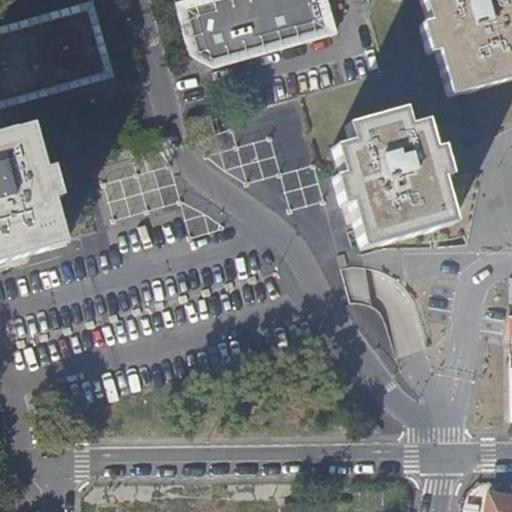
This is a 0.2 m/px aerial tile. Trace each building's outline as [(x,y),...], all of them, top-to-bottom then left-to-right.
[(209,0),(178,9),(193,59),(215,71),(338,35),(328,2),(333,0),(209,0)] [(437,54),(450,99),(511,81),(511,0),(421,0),(429,25),(419,27),(428,57),(437,54)] [(0,105),(109,76),(92,15),(90,7),(9,30),(0,32),(0,105)] [(454,225),(451,215),(440,180),(449,178),(444,161),(441,149),(433,152),(425,124),(407,129),(402,112),(346,128),(351,145),(332,150),(340,177),(338,178),(332,180),(340,209),(348,207),(350,217),(361,252),(454,225)] [(219,131),(216,119),(198,124),(202,136),(219,131)] [(32,128),(0,136),(0,262),(65,245),(53,201),(61,198),(59,191),(53,169),(44,171),(32,128)] [(255,276),(248,279),(250,285),(256,282),(255,276)] [(232,282),(225,284),(227,291),(234,288),(232,282)] [(210,289),(202,291),(203,297),(211,295),(210,289)] [(186,295),(179,297),(180,304),(188,301),(186,295)] [(165,308),(162,302),(156,303),(158,310),(165,308)] [(119,320),(116,314),(109,316),(112,323),(119,320)] [(96,326),(94,321),(85,323),(88,329),(96,326)] [(73,333),(71,327),(63,329),(65,335),(73,333)] [(48,333),(40,335),(42,342),(49,340),(48,333)] [(26,345),(25,340),(17,342),(18,348),(26,345)] [(511,511),(511,495),(488,492),(484,511),(511,511)] [(289,501),(279,509),(279,511),(300,511),(300,507),(289,501)]
